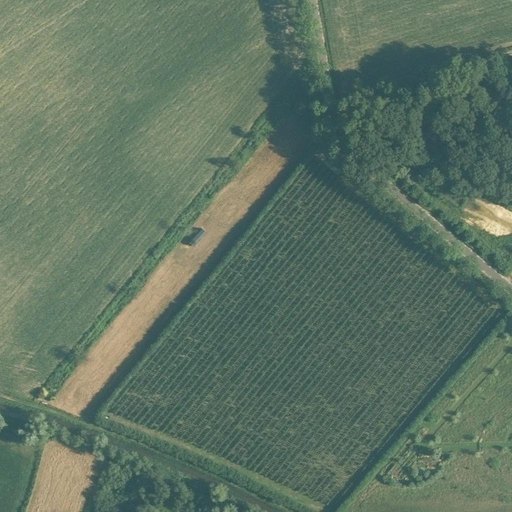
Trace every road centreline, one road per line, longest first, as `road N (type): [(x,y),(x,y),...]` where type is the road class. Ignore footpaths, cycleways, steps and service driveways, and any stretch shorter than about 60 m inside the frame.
road 1 (unclassified): [(511,290),(365,168),(337,134),(311,0)]
road 2 (track): [(328,106),(511,48)]
